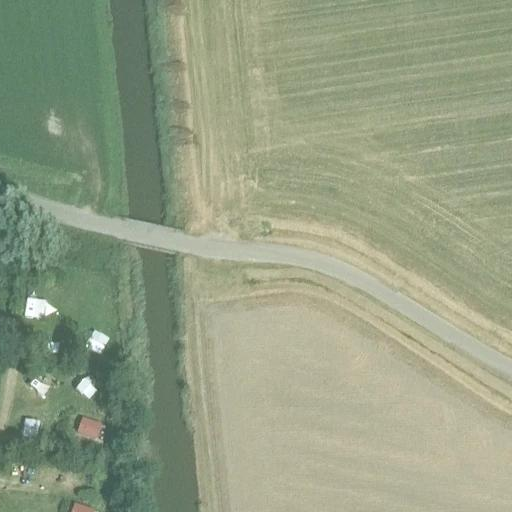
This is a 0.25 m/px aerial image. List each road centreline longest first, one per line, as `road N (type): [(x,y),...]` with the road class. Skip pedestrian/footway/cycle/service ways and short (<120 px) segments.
road 1 (unclassified): [(183,248),(340,271),(511,369)]
road 2 (unclassified): [(0,198),(117,231)]
